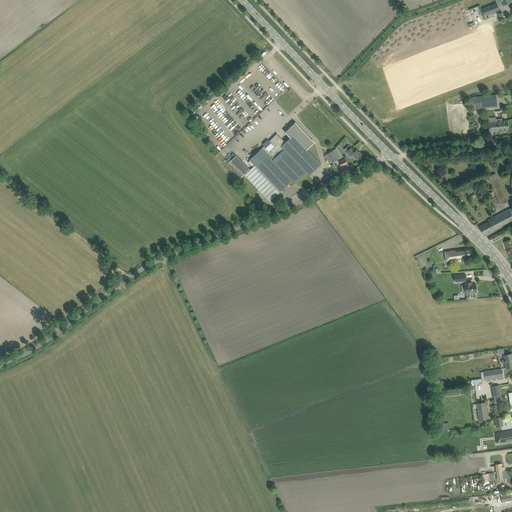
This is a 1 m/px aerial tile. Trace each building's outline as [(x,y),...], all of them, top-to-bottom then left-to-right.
[(491,6),(483,9),(486,16),(494,12),(493,9),(498,7),(497,4),(491,6)] [(468,79),(496,70),(482,27),(451,36),(450,32),(454,30),(453,29),(473,23),(469,11),(407,30),(411,46),(448,34),(449,40),(393,57),(407,100),(468,81),(468,79)] [(473,109),(497,107),(496,95),(472,97),(473,109)] [(498,121),(488,122),(489,132),(509,130),(508,120),(502,121),(502,119),(498,119),(498,121)] [(270,202),(275,197),(292,181),(295,184),(306,173),(309,175),(321,164),(307,149),(314,142),(295,122),(285,132),(290,138),(285,142),(277,134),(269,141),(268,140),(263,145),(264,146),(250,160),(253,163),(255,165),(245,175),(270,202)] [(357,149),(355,151),(351,148),(346,152),(350,156),(352,154),(355,157),(354,158),(357,160),(358,160),(363,155),(357,149)] [(328,154),(325,155),(330,164),(333,162),(334,162),(338,159),(333,151),(329,153),(328,154)] [(236,153),(228,161),(242,175),(251,167),(236,153)] [(496,173),(488,177),(497,196),(492,198),(495,205),(497,204),(498,203),(499,205),(508,201),(496,173)] [(488,222),(484,224),(480,226),(484,235),(511,220),(511,207),(487,220),(488,222)] [(471,248),(445,252),(446,261),(473,257),(471,248)] [(462,289),(462,293),(469,293),(470,294),(473,294),(473,293),(477,292),(476,284),(472,284),(472,282),(466,283),(466,285),(465,285),(465,289),(462,289)] [(503,364),(505,363),(506,369),(511,367),(511,353),(504,355),(505,360),(503,360),(502,361),(502,363),(503,364)] [(486,380),(503,377),(502,369),(485,372),(486,380)] [(501,395),(499,385),(491,386),(493,396),(495,403),(501,402),(500,395),(501,395)] [(486,402),(476,403),(478,421),(489,419),(486,402)] [(501,404),(493,405),(496,427),(503,426),(501,404)] [(511,430),(495,434),(497,444),(511,440),(511,430)] [(495,464),(496,472),(505,471),(505,470),(505,467),(502,467),(502,463),(495,464)] [(509,470),(505,470),(505,471),(496,472),(497,480),(510,478),(509,470)] [(492,473),(483,474),(484,482),(493,481),(492,473)]
